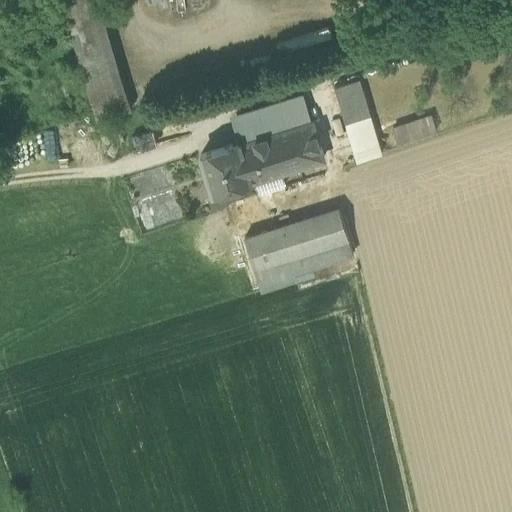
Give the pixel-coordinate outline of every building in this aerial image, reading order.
[(78,55),(97,120),(131,110),(98,0),(62,0),(61,0),(78,55)] [(335,87),(346,123),(370,116),(359,80),(335,87)] [(239,143),(240,145),(312,123),(303,95),(231,118),(239,143)] [(376,135),(370,116),(346,123),(357,162),(382,154),(376,135)] [(394,128),(399,144),(437,131),(432,116),(394,128)] [(133,135),(138,150),(175,137),(170,123),(133,135)] [(312,123),(240,145),(251,181),(258,179),(263,193),(288,186),(284,171),(323,159),(312,123)] [(212,193),(251,181),(240,145),(239,143),(201,155),(210,182),(209,182),(212,193)] [(340,208),(280,226),(294,272),(354,253),(340,208)] [(296,278),(294,272),(280,226),(245,237),(262,289),(296,278)]
